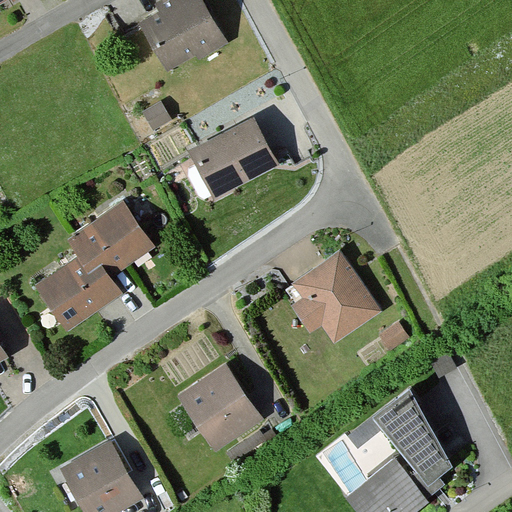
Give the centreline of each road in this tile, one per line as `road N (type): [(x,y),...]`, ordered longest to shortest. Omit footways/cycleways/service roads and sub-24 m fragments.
road 1 (residential): [(258,0),(335,152),(337,192),(319,220),(0,450)]
road 2 (unknown): [(337,192),(398,246),(441,327)]
